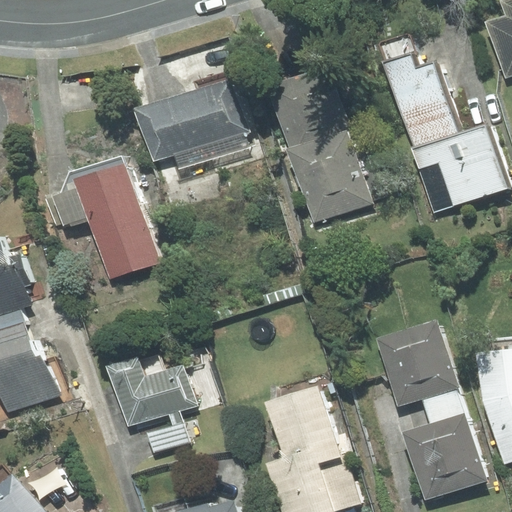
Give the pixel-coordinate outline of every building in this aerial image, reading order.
[(511,72),(511,17),(498,21),(511,72)] [(442,211),(511,190),(511,156),(502,121),(469,130),(449,61),(433,66),(423,31),(393,39),(442,211)] [(298,148),(363,126),(341,63),(277,84),(298,148)] [(148,110),(164,163),(266,134),(250,80),(148,110)] [(302,153),(327,228),(392,206),(366,131),(302,153)] [(111,292),(181,268),(141,151),(68,176),(69,190),(51,197),(70,251),(94,242),(111,292)] [(0,196),(13,189),(0,165),(0,196)] [(0,312),(42,300),(22,230),(0,236),(0,312)] [(404,410),(473,389),(446,298),(376,319),(382,339),(355,347),(366,384),(393,376),(404,410)] [(0,371),(11,410),(73,393),(54,327),(0,342),(0,371)] [(493,401),(511,457),(511,339),(491,342),(493,401)] [(138,431),(213,410),(200,362),(154,374),(149,359),(120,367),(138,431)] [(299,459),(275,466),(288,511),(353,511),(372,507),(336,384),(282,400),(299,459)] [(483,415),(413,432),(431,502),(502,484),(483,415)] [(0,511),(66,511),(31,470),(0,495),(0,511)] [(254,511),(250,498),(201,511),(254,511)]
